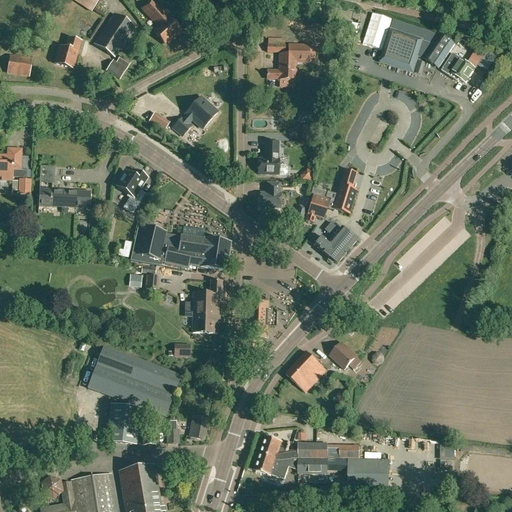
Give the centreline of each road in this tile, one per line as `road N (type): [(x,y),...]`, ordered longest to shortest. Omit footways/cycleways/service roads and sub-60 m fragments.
road 1 (residential): [(213,453),(0,459)]
road 2 (tertiary): [(226,456),(246,400),(339,290)]
road 3 (residential): [(241,217),(238,33)]
road 4 (residential): [(233,396),(241,217)]
road 5 (tertiary): [(241,217),(98,125)]
road 6 (residential): [(109,109),(238,33)]
road 7 (tertiary): [(339,290),(444,185)]
road 8 (tertiary): [(339,290),(241,217)]
